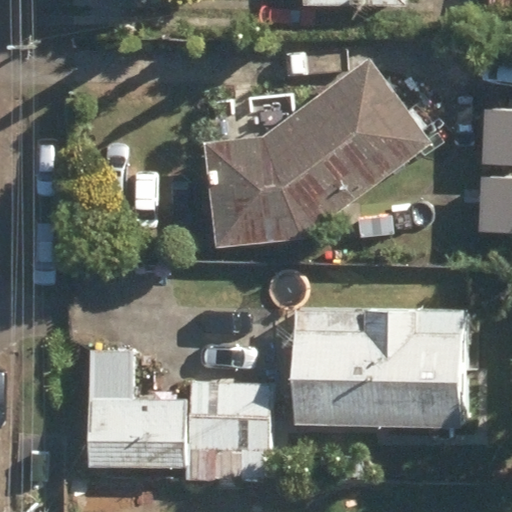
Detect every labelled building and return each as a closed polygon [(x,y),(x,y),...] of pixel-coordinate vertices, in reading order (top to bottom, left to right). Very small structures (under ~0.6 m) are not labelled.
[(511,0),(486,0),(486,23),(511,23),(511,0)] [(205,137),(215,244),(303,236),(434,138),(369,53),(267,129),(266,116),(239,118),(240,135),(205,137)] [(511,106),(498,105),(493,164),(511,165),(511,106)] [(511,171),(494,171),(491,232),(511,233),(511,171)] [(87,399),(87,464),(183,464),(182,480),(261,481),(261,447),(271,446),(271,384),(292,384),(291,423),(283,423),(284,460),(305,460),(306,420),(460,420),(461,312),(417,311),(417,303),(365,303),(365,310),(319,309),(320,284),(270,285),(270,381),(190,381),(190,393),(190,399),(87,399)]
